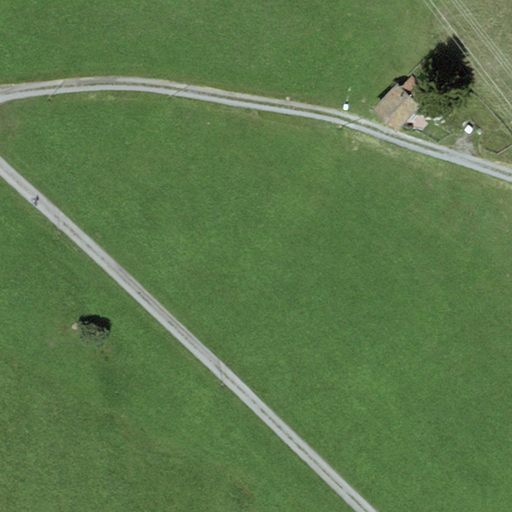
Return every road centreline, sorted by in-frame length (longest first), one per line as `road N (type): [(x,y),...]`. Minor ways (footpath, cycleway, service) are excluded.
road 1 (track): [(511,177),(298,107),(122,84),(0,97)]
road 2 (track): [(377,511),(237,368),(0,161)]
